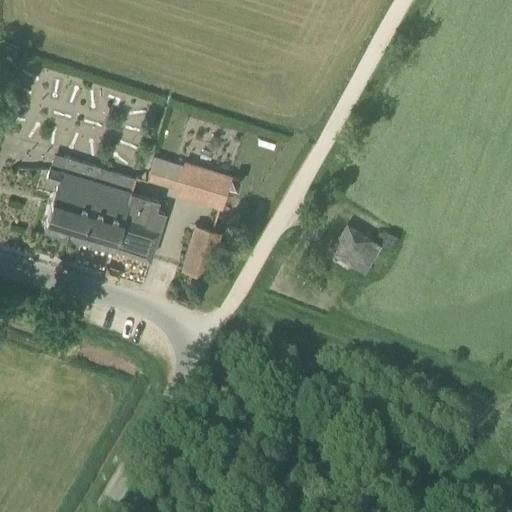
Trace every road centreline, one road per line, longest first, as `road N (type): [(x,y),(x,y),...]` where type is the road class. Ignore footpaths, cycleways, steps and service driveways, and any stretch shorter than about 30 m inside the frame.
road 1 (unclassified): [(105,511),(203,338),(156,311),(0,263)]
road 2 (track): [(406,0),(244,287),(203,338)]
road 3 (track): [(187,371),(419,511)]
